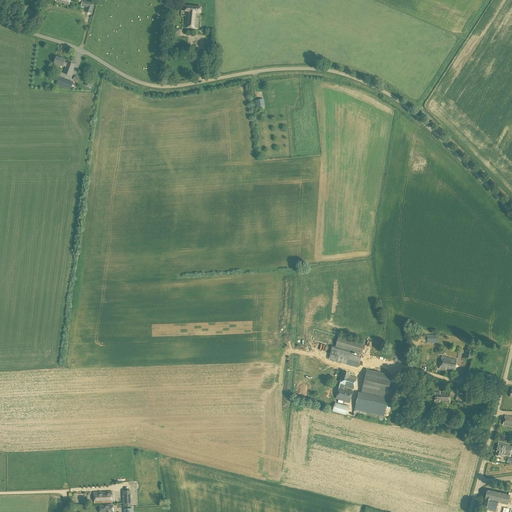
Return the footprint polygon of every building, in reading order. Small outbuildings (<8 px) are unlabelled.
[(91,14),(94,4),(83,0),(82,0),(81,6),(87,7),(85,12),(91,14)] [(201,13),(202,7),(185,5),(184,11),(186,12),(184,27),(198,29),(199,19),(200,19),(201,13)] [(67,63),(64,62),(65,60),(57,57),(54,63),(63,66),(65,67),(63,73),(71,76),(75,65),(67,62),(67,63)] [(92,85),(94,79),(88,76),(85,82),(92,85)] [(65,88),(67,82),(61,79),(59,85),(65,88)] [(257,108),(265,107),(263,99),(256,100),(257,108)] [(438,343),(438,335),(427,335),(427,343),(430,344),(430,343),(438,343)] [(361,355),(364,343),(338,336),(335,347),(332,346),(329,360),(357,367),(359,358),(351,355),(352,352),(361,355)] [(472,359),(473,352),(466,350),(464,357),(472,359)] [(454,371),(457,359),(442,356),(439,369),(445,371),(445,369),(454,371)] [(384,416),(388,398),(386,397),(387,397),(392,375),(366,370),(361,391),(367,393),(366,399),(357,397),(353,414),(382,420),(383,418),(379,417),(380,415),(384,416)] [(353,390),(356,378),(349,376),(349,373),(343,372),(339,386),(335,399),(339,400),(338,402),(342,404),(343,401),(350,403),(353,391),(347,389),(347,388),(353,390)] [(450,403),(450,393),(440,393),(440,392),(435,392),(434,403),(450,403)] [(470,394),(465,392),(462,402),(467,403),(469,398),(470,394)] [(346,415),(348,406),(335,403),(333,412),(346,415)] [(511,427),(511,417),(505,416),(502,425),(511,427)] [(509,456),(511,446),(498,443),(495,455),(501,456),(501,454),(509,456)] [(123,507),(131,507),(130,490),(122,491),(123,507)] [(508,504),(510,495),(487,490),(485,499),(483,509),(495,511),(498,501),(508,504)] [(94,503),(112,502),(111,492),(94,492),(94,503)]
